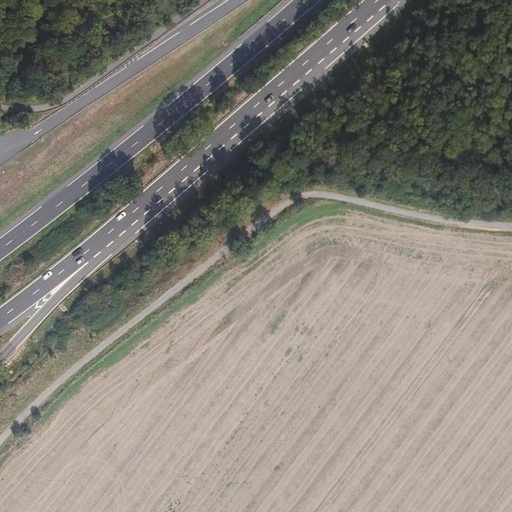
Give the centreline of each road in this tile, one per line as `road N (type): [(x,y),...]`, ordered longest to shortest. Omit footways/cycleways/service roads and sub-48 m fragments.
road 1 (trunk): [(80,256),(379,0)]
road 2 (trunk): [(305,0),(0,246)]
road 3 (trunk): [(234,0),(13,146)]
road 4 (trunk): [(0,358),(80,256)]
